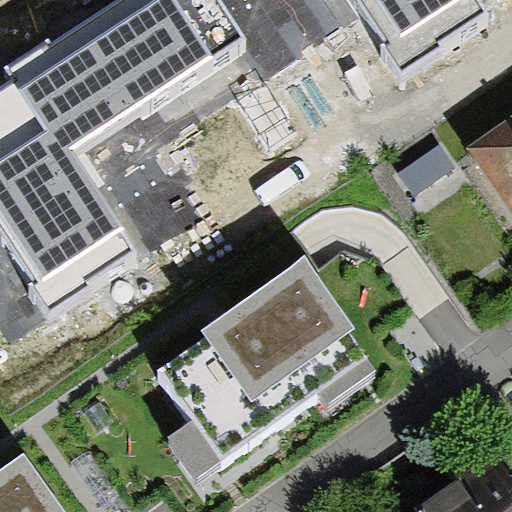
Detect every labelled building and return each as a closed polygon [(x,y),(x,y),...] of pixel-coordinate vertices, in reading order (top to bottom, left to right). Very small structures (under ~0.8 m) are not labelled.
[(0,95),(0,227),(38,285),(30,290),(48,318),(88,292),(83,285),(128,255),(60,153),(233,39),(207,0),(136,0),(51,57),(45,48),(3,76),(11,88),(0,95)] [(359,0),(392,48),(387,54),(403,80),(440,57),(436,50),(485,20),(472,0),(359,0)] [(511,115),(466,149),(511,211),(511,115)] [(441,145),(400,173),(415,195),(456,166),(441,145)] [(170,447),(198,487),(317,402),(327,416),(380,378),(308,277),(166,378),(200,426),(170,447)] [(414,511),(511,511),(511,471),(499,453),(414,511)] [(0,494),(0,511),(48,511),(23,477),(0,494)]
